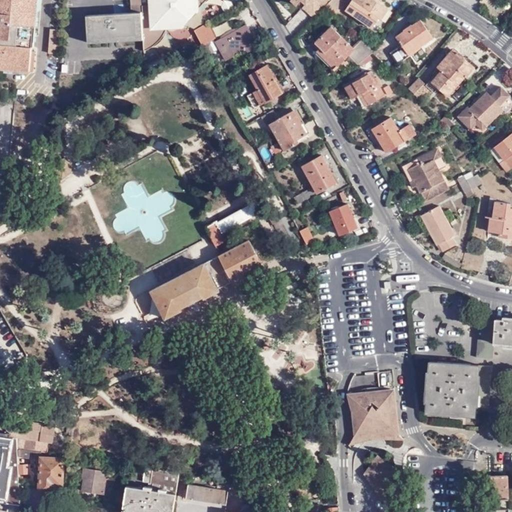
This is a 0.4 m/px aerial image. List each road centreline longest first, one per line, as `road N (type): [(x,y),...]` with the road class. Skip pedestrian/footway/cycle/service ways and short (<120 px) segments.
road 1 (residential): [(261,0),(395,231)]
road 2 (residential): [(462,461),(434,457),(414,429),(407,360),(385,362)]
road 3 (residential): [(348,367),(338,398),(345,511)]
